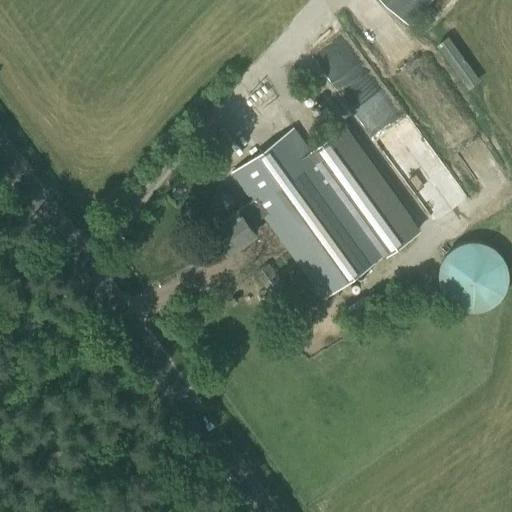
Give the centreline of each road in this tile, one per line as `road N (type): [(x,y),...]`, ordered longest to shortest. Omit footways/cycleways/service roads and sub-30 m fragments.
road 1 (secondary): [(261,511),(0,150)]
road 2 (track): [(82,263),(314,0)]
